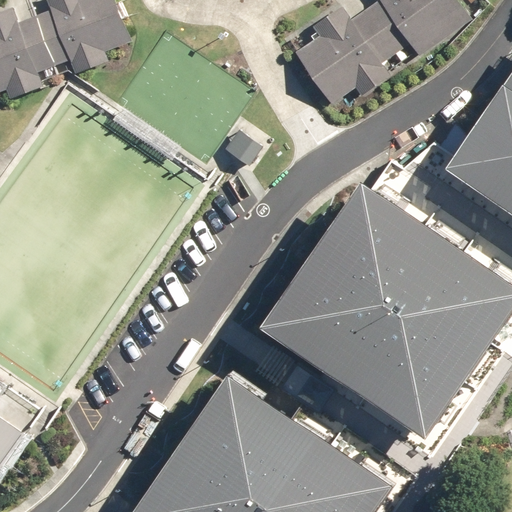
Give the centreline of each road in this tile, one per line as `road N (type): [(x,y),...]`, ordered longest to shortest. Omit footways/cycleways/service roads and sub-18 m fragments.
road 1 (residential): [(55,511),(278,204),(327,160)]
road 2 (residential): [(327,160),(439,98),(511,18)]
road 3 (residential): [(327,160),(250,15)]
